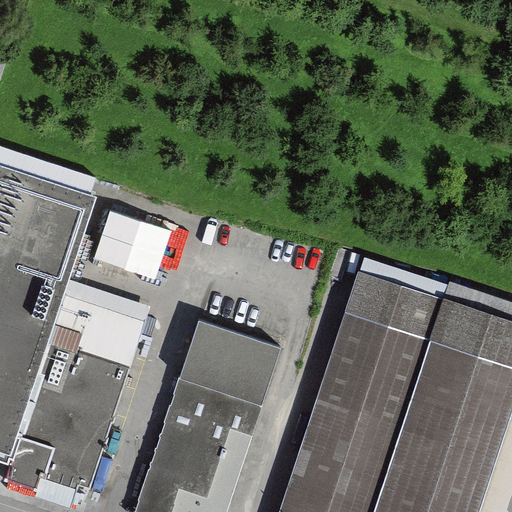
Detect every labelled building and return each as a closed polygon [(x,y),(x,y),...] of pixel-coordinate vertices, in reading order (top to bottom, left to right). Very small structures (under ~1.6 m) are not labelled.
[(0,77),(1,78),(12,46),(0,42),(0,77)] [(94,196),(0,167),(0,455),(10,459),(4,477),(88,503),(150,304),(68,278),(94,196)] [(172,231),(111,210),(95,258),(156,278),(172,231)] [(365,253),(360,266),(445,294),(446,291),(449,281),(365,253)] [(360,266),(278,511),(372,511),(445,294),(360,266)] [(449,281),(446,291),(511,313),(511,410),(478,511),(505,511),(511,491),(511,297),(450,277),(449,281)] [(445,294),(372,511),(478,511),(511,410),(511,313),(446,291),(445,294)] [(225,511),(282,344),(199,317),(134,511),(137,511),(225,511)]
